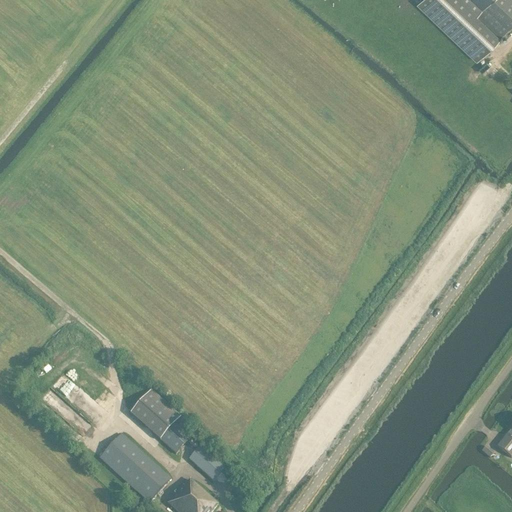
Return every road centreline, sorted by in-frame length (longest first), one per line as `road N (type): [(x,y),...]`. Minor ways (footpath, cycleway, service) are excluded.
road 1 (unclassified): [(297,511),(511,218)]
road 2 (track): [(0,253),(109,345),(121,420)]
road 3 (tertiary): [(406,511),(511,365)]
